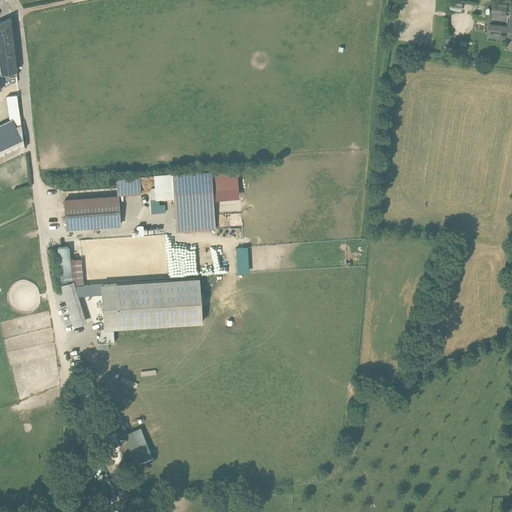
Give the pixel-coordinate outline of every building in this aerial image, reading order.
[(508,14),(509,3),(494,2),(493,13),(508,14)] [(0,60),(14,58),(10,19),(0,23),(0,60)] [(507,36),(507,34),(508,27),(488,24),(487,33),(507,36)] [(14,58),(0,60),(0,63),(2,73),(16,71),(14,58)] [(0,147),(22,137),(21,125),(0,135),(0,147)] [(180,217),(213,215),(210,171),(173,174),(176,217),(180,216),(180,217)] [(118,177),(119,195),(140,194),(139,176),(118,177)] [(121,225),(119,195),(65,199),(66,228),(121,225)] [(214,229),(213,215),(180,217),(180,216),(176,217),(177,232),(214,229)] [(238,246),(238,258),(251,258),(250,245),(238,246)] [(61,246),(61,260),(73,260),(73,246),(61,246)] [(89,322),(79,283),(88,281),(82,259),(73,262),(78,281),(64,284),(75,325),(89,322)] [(102,284),(101,284),(102,292),(104,328),(113,327),(118,327),(201,321),(198,278),(116,284),(116,283),(102,284)] [(104,328),(96,328),(97,342),(114,341),(113,327),(104,328)] [(126,432),(131,446),(148,439),(143,425),(126,432)]
